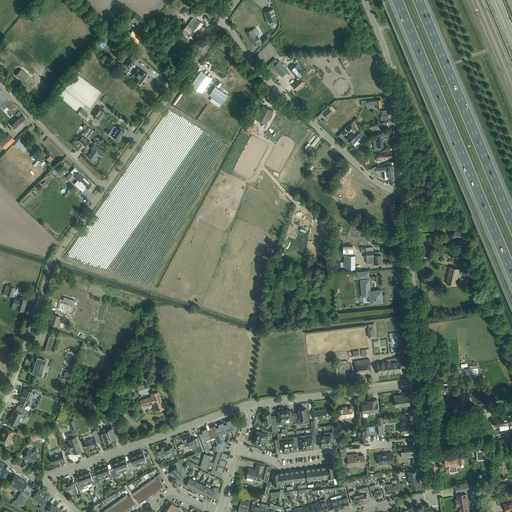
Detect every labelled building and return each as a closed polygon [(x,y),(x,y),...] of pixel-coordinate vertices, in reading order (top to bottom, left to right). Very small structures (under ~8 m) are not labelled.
[(273,9),(265,11),(269,23),(277,20),(273,9)] [(198,14),(193,10),(190,14),(195,18),(198,14)] [(140,26),(142,23),(135,16),(132,19),(137,23),(136,24),(138,26),(138,25),(140,26)] [(198,20),(197,22),(193,19),(189,24),(188,23),(183,31),(187,34),(189,32),(193,35),(202,24),(198,20)] [(252,30),(247,33),(254,45),(259,42),(258,42),(261,41),(257,35),(255,36),(252,30)] [(127,37),(124,39),(134,48),(136,45),(141,39),(132,31),(127,37)] [(131,67),(135,60),(130,57),(126,64),(131,67)] [(288,70),(279,61),(273,67),(281,76),(288,70)] [(297,64),(291,70),(298,77),(296,78),(298,79),(300,77),(300,76),(302,73),(304,72),(297,64)] [(135,70),(130,77),(133,80),(140,84),(147,73),(139,67),(136,70),(135,70)] [(16,75),(23,82),(29,76),(21,69),(16,75)] [(200,88),(208,77),(202,73),(194,84),(200,88)] [(298,79),(292,85),(297,90),(305,83),(300,77),(298,79)] [(0,92),(0,88),(0,87),(0,97),(4,102),(15,112),(19,109),(12,102),(7,98),(7,99),(0,92)] [(227,95),(215,87),(207,99),(219,107),(227,95)] [(381,99),(375,99),(361,100),(362,106),(366,105),(367,105),(367,103),(372,103),(373,104),(375,103),(376,107),(381,107),(381,99)] [(266,125),(273,111),(262,105),(255,119),(266,125)] [(97,116),(99,118),(104,110),(101,108),(100,109),(98,108),(93,115),(96,118),(97,116)] [(333,113),(329,108),(323,114),(327,118),(333,113)] [(81,109),(78,113),(82,117),(84,115),(86,118),(88,115),(81,109)] [(24,123),(28,120),(20,111),(16,115),(19,118),(24,123)] [(24,123),(19,118),(11,124),(17,130),(24,123)] [(114,137),(118,140),(123,134),(121,133),(124,129),(120,125),(119,127),(117,126),(113,132),(111,130),(108,134),(113,138),(114,137)] [(84,134),(89,138),(94,130),(89,127),(84,134)] [(358,133),(356,136),(352,133),(347,139),(351,143),(352,143),(354,144),(363,135),(361,133),(358,133)] [(375,139),(373,139),(374,151),(381,150),(381,147),(383,146),(382,142),(384,142),(383,137),(380,137),(379,134),(375,136),(375,139)] [(82,136),(79,140),(84,144),(83,145),(86,146),(89,142),(82,136)] [(6,138),(0,143),(5,149),(11,143),(6,138)] [(104,151),(94,144),(91,148),(93,149),(88,156),(91,158),(92,159),(94,160),(97,155),(98,153),(101,155),(104,151)] [(392,157),(391,151),(391,152),(389,147),(379,153),(379,154),(377,154),(377,155),(377,156),(376,156),(376,160),(380,160),(380,158),(384,157),(384,158),(392,157)] [(393,166),(375,168),(376,172),(384,171),(385,179),(388,178),(388,181),(394,180),(393,166)] [(74,168),(71,172),(75,175),(74,176),(76,178),(78,180),(74,184),(82,192),(86,187),(87,188),(91,184),(74,168)] [(71,172),(66,177),(70,181),(74,176),(75,175),(71,172)] [(458,238),(456,246),(463,248),(465,240),(462,239),(464,233),(455,231),(454,237),(458,238)] [(366,263),(372,263),(372,264),(382,263),(381,254),(380,254),(380,252),(374,252),(373,247),(365,248),(366,263)] [(354,271),(354,255),(344,255),(344,271),(354,271)] [(460,269),(450,267),(446,283),(455,285),(460,269)] [(373,291),(370,292),(369,280),(360,280),(362,297),(370,296),(370,303),(382,302),(381,290),(373,291)] [(7,295),(12,296),(14,288),(6,285),(5,289),(8,290),(7,295)] [(23,310),(27,299),(20,297),(19,300),(14,299),(13,303),(18,305),(17,308),(23,310)] [(57,326),(60,316),(52,314),(49,324),(57,326)] [(55,337),(49,335),(45,349),(46,349),(45,350),(49,350),(50,350),(55,337)] [(46,360),(37,357),(35,362),(34,362),(33,366),(34,366),(32,373),(41,376),(46,360)] [(371,372),(369,359),(354,361),(355,374),(371,372)] [(400,371),(399,361),(390,362),(390,361),(377,363),(378,374),(400,371)] [(451,391),(449,381),(442,382),(442,384),(437,385),(438,393),(451,391)] [(21,397),(19,401),(27,405),(31,396),(36,398),(38,394),(35,393),(36,389),(29,386),(28,389),(25,388),(23,392),(21,397)] [(140,400),(142,407),(143,409),(146,408),(145,406),(153,403),(154,406),(155,405),(157,410),(159,409),(165,407),(163,401),(161,401),(158,391),(150,394),(151,396),(140,400)] [(464,392),(456,393),(458,405),(466,404),(464,392)] [(409,405),(408,396),(403,396),(403,397),(401,398),(400,396),(394,396),(395,406),(409,405)] [(378,412),(377,403),(376,403),(376,400),(371,400),(371,404),(361,405),(363,415),(363,416),(367,416),(367,415),(367,413),(378,412)] [(353,416),(352,406),(339,408),(340,417),(353,416)] [(295,424),(307,422),(305,408),(303,408),(303,407),(300,408),(300,409),(298,409),(299,414),(294,414),(295,420),(295,424)] [(25,418),(29,410),(25,408),(23,411),(17,408),(16,410),(14,410),(11,416),(10,416),(8,420),(17,425),(17,424),(18,424),(19,424),(20,422),(20,421),(19,421),(21,416),(25,418)] [(291,415),(290,410),(288,410),(288,409),(284,410),(286,421),(295,420),(294,414),(291,415)] [(327,417),(326,409),(313,411),(314,419),(327,417)] [(286,423),(286,421),(284,410),(280,410),(280,411),(278,411),(278,416),(275,417),(276,424),(276,425),(286,423)] [(276,424),(275,417),(270,418),(270,412),(268,413),(268,412),(264,412),(264,413),(263,413),(263,416),(262,416),(263,420),(264,420),(264,424),(271,423),(271,424),(276,424)] [(497,418),(493,419),(495,427),(499,426),(504,425),(511,423),(511,413),(502,416),(502,418),(497,419),(497,418)] [(409,424),(409,416),(402,417),(403,425),(402,425),(403,433),(404,433),(404,435),(409,435),(408,433),(413,432),(412,424),(409,424)] [(226,424),(223,425),(226,432),(231,430),(233,435),(234,435),(238,424),(238,423),(238,422),(237,422),(232,424),(231,419),(226,421),(227,424),(226,424)] [(226,432),(223,425),(223,422),(218,424),(219,427),(217,428),(217,427),(215,428),(221,443),(225,442),(222,434),(226,432)] [(116,438),(114,434),(117,433),(114,425),(111,426),(112,428),(108,430),(108,431),(101,434),(104,443),(110,441),(109,440),(111,439),(111,440),(116,438)] [(221,443),(215,428),(215,425),(210,427),(211,430),(209,431),(208,430),(207,431),(210,438),(214,437),(217,445),(221,443)] [(0,438),(8,443),(14,431),(5,427),(0,438)] [(210,438),(207,431),(206,428),(202,430),(203,433),(201,433),(199,434),(206,452),(210,451),(206,440),(210,438)] [(269,441),(272,431),(263,429),(262,432),(257,431),(256,433),(254,436),(266,440),(269,441)] [(354,438),(354,442),(359,441),(359,442),(368,441),(366,429),(358,430),(358,437),(354,438)] [(93,433),(83,437),(84,440),(87,448),(93,446),(94,447),(98,445),(96,439),(99,438),(96,430),(92,431),(93,433)] [(81,451),(76,436),(74,431),(66,434),(69,443),(66,444),(68,451),(72,450),(73,453),(81,451)] [(324,433),(324,435),(326,447),(330,446),(330,445),(332,445),(331,439),(334,438),(333,431),(324,433)] [(320,433),(315,434),(316,441),(319,441),(319,447),(321,446),(321,447),(326,447),(324,435),(321,436),(320,433)] [(305,435),(306,438),(307,449),(312,448),(313,447),(313,442),(316,441),(315,434),(305,435)] [(198,437),(195,438),(192,439),(191,438),(190,435),(182,438),(185,445),(186,445),(187,446),(189,447),(190,447),(191,448),(196,446),(198,452),(203,451),(198,437)] [(264,446),(266,440),(254,436),(253,440),(254,440),(253,443),(256,444),(256,445),(259,446),(260,445),(264,446)] [(287,437),(289,451),(293,451),(293,450),(295,450),(294,443),(297,443),(296,436),(287,437)] [(300,436),(296,436),(297,443),(300,443),(301,449),(303,449),(303,450),(307,449),(306,438),(300,439),(300,436)] [(287,437),(278,439),(279,445),(282,445),(283,451),(285,451),(285,452),(289,451),(287,437)] [(226,441),(225,442),(221,443),(217,445),(216,445),(216,446),(215,449),(214,450),(218,451),(216,457),(225,460),(225,458),(226,459),(227,454),(223,452),(227,442),(226,441)] [(175,453),(173,446),(170,447),(168,447),(167,444),(160,446),(161,450),(157,452),(159,457),(164,455),(166,455),(168,455),(168,456),(175,453)] [(400,448),(401,448),(401,457),(412,456),(413,462),(417,462),(415,446),(415,447),(409,448),(410,449),(406,449),(406,447),(400,448)] [(346,455),(345,448),(344,448),(339,448),(340,459),(347,458),(348,465),(358,464),(358,466),(365,465),(364,455),(353,456),(353,454),(346,455)] [(28,449),(23,457),(27,459),(27,458),(33,462),(37,455),(38,453),(38,452),(38,451),(38,450),(37,450),(36,450),(35,450),(34,451),(33,452),(28,449)] [(485,459),(484,449),(476,450),(477,455),(476,455),(477,458),(477,460),(485,459)] [(65,460),(62,451),(49,455),(53,464),(60,461),(65,460)] [(143,452),(137,454),(141,464),(144,462),(146,466),(152,463),(150,458),(149,458),(148,457),(145,458),(143,452)] [(393,463),(392,452),(386,453),(386,455),(377,455),(378,465),(393,463)] [(225,460),(216,457),(214,463),(210,461),(211,456),(204,453),(202,459),(203,459),(202,460),(223,467),(223,465),(224,465),(225,460)] [(141,464),(137,454),(131,457),(133,462),(130,463),(133,470),(138,468),(137,465),(141,464)] [(458,458),(444,459),(445,465),(448,465),(449,472),(457,471),(456,464),(459,464),(458,458)] [(133,470),(130,463),(127,464),(125,459),(119,461),(123,470),(127,469),(128,472),(133,470)] [(223,467),(202,460),(202,461),(202,462),(201,461),(200,466),(207,470),(209,464),(213,466),(211,472),(218,476),(219,476),(220,475),(220,473),(221,471),(222,472),(223,467)] [(123,470),(119,461),(113,463),(115,469),(112,470),(115,477),(120,475),(119,472),(123,470)] [(176,462),(166,469),(169,472),(169,473),(170,475),(171,474),(173,476),(181,469),(178,467),(179,466),(179,465),(178,464),(176,462)] [(247,472),(246,476),(247,477),(246,479),(252,481),(253,478),(257,479),(256,481),(260,482),(263,472),(262,472),(264,466),(258,464),(256,470),(249,468),(248,472),(247,472)] [(4,468),(0,465),(0,470),(1,471),(0,473),(0,476),(4,479),(8,472),(3,469),(4,468)] [(115,477),(112,470),(110,471),(108,465),(101,467),(105,477),(109,476),(110,479),(115,477)] [(326,467),(327,477),(328,480),(333,479),(333,478),(337,478),(336,471),(333,472),(332,465),(326,466),(326,467)] [(105,477),(101,467),(95,470),(97,475),(95,476),(97,483),(102,481),(101,478),(105,477)] [(187,476),(181,469),(173,476),(176,479),(175,479),(177,481),(180,484),(187,476)] [(417,478),(417,471),(408,472),(409,483),(411,483),(411,489),(419,488),(419,482),(417,482),(417,478)] [(97,483),(95,476),(92,477),(90,472),(84,474),(87,483),(88,486),(92,485),(97,483)] [(87,483),(84,474),(78,476),(80,482),(76,483),(79,490),(84,488),(88,486),(87,483)] [(27,482),(15,475),(15,476),(14,476),(13,477),(13,478),(10,483),(22,491),(20,493),(16,500),(13,500),(12,503),(19,507),(35,490),(32,488),(26,484),(27,482)] [(158,475),(155,477),(152,479),(158,488),(160,487),(163,489),(166,487),(159,479),(161,478),(158,475)] [(191,487),(194,480),(187,476),(180,484),(185,487),(185,486),(187,487),(188,486),(191,487)] [(158,488),(152,479),(147,482),(154,493),(158,490),(157,489),(158,488)] [(399,492),(398,487),(397,483),(396,479),(391,480),(392,484),(386,485),(385,484),(382,484),(384,494),(387,493),(388,494),(399,492)] [(69,480),(61,482),(64,489),(65,489),(66,491),(68,491),(69,491),(69,492),(70,492),(71,496),(78,493),(76,489),(77,489),(74,482),(71,483),(70,483),(69,480)] [(195,492),(199,482),(194,480),(191,487),(194,489),(193,490),(195,491),(195,492)] [(464,484),(455,486),(457,492),(464,490),(465,494),(457,495),(457,499),(456,499),(456,504),(459,503),(459,506),(458,506),(458,511),(468,511),(467,506),(471,505),(481,504),(479,488),(478,481),(469,483),(464,484)] [(154,493),(147,482),(142,486),(149,495),(150,494),(151,495),(154,493)] [(205,485),(199,482),(195,492),(195,491),(197,492),(198,491),(201,492),(205,485)] [(369,486),(371,494),(374,493),(375,498),(382,496),(380,488),(376,489),(375,484),(369,486)] [(205,497),(210,488),(205,485),(201,492),(204,494),(203,495),(205,497)] [(149,495),(142,486),(137,489),(145,500),(148,497),(147,496),(149,495)] [(367,486),(361,488),(358,489),(359,493),(361,501),(368,499),(367,497),(370,497),(367,486)] [(212,489),(210,488),(205,497),(207,498),(208,496),(211,498),(212,496),(215,498),(219,489),(216,487),(212,488),(212,489)] [(145,500),(137,489),(132,493),(139,502),(141,501),(142,502),(145,500)] [(48,498),(39,490),(32,497),(41,505),(38,508),(41,511),(46,505),(43,503),(48,498)] [(361,501),(359,493),(355,494),(354,490),(348,492),(350,500),(353,499),(354,503),(361,501)] [(126,494),(124,496),(130,505),(132,504),(134,507),(137,505),(130,495),(128,496),(126,494)] [(130,505),(124,496),(119,500),(126,510),(129,508),(128,506),(130,505)] [(241,511),(244,499),(238,498),(235,510),(241,511)] [(246,511),(249,501),(244,499),(241,511),(242,511),(246,511)] [(122,511),(126,510),(119,500),(114,503),(119,511),(120,511),(122,511)] [(177,509),(179,507),(168,500),(166,503),(169,506),(168,508),(174,511),(178,511),(179,511),(177,509)] [(119,511),(114,503),(109,507),(112,511),(119,511)] [(258,511),(260,506),(255,505),(255,504),(252,503),(250,511),(253,511),(252,511),(258,511)] [(275,511),(277,505),(273,504),(273,503),(270,503),(269,507),(268,507),(266,511),(275,511)]
